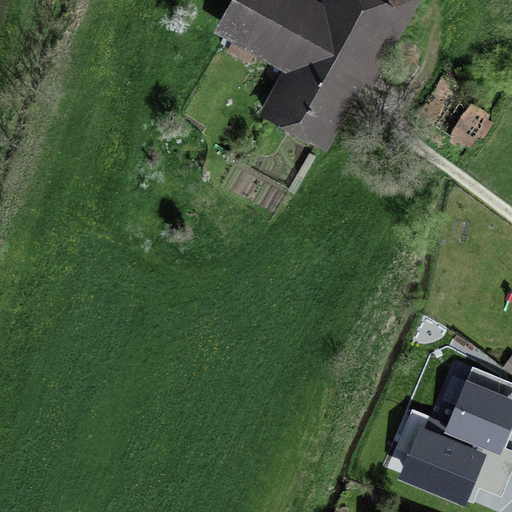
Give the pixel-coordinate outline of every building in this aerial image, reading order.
[(315,0),(314,3),(308,0),(242,0),(222,40),(287,77),(263,121),(334,158),(430,0),(315,0)] [(473,90),(445,72),(425,103),(441,113),(429,131),(474,161),(499,122),(466,100),(473,90)] [(274,193),(220,170),(202,212),(255,235),(274,193)] [(511,401),(467,383),(447,431),(499,453),(511,421),(511,401)] [(421,429),(400,478),(464,505),(485,456),(421,429)]
